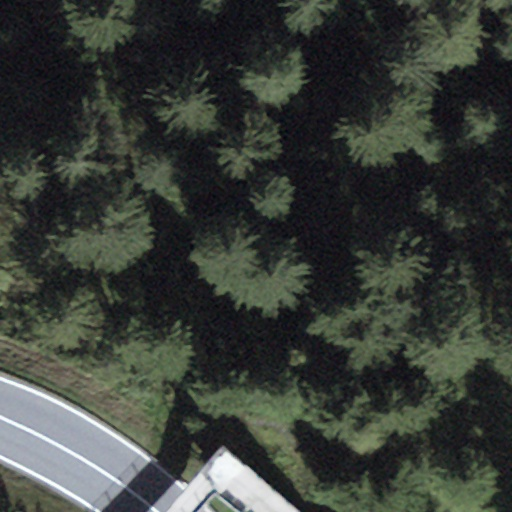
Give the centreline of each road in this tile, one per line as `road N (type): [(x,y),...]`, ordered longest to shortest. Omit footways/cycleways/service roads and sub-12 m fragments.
road 1 (primary): [(155,511),(97,468),(0,417)]
road 2 (track): [(181,511),(218,469),(267,511)]
